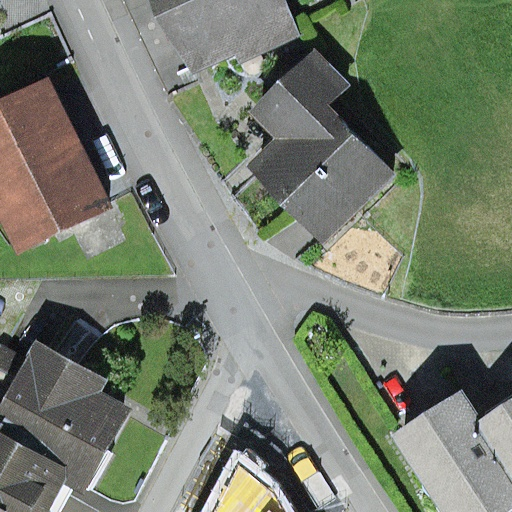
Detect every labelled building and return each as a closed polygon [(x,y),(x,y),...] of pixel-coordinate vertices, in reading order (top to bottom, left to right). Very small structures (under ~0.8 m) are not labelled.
[(280,0),(162,0),(196,70),(292,25),(280,0)] [(345,92),(305,54),(248,116),(269,136),(243,165),(328,243),(395,171),(328,110),(345,92)] [(55,81),(0,108),(0,190),(29,247),(117,201),(55,81)] [(37,344),(0,414),(0,427),(7,431),(0,444),(71,482),(92,491),(133,411),(101,394),(108,381),(37,344)] [(464,397),(398,436),(443,511),(511,511),(511,477),(481,425),(464,397)] [(511,406),(481,425),(511,477),(511,406)] [(0,511),(55,511),(71,482),(0,444),(7,431),(0,427),(0,511)] [(248,478),(230,511),(302,511),(305,507),(248,478)]
